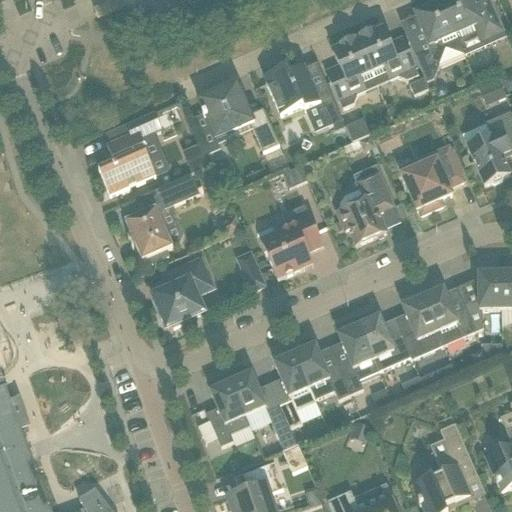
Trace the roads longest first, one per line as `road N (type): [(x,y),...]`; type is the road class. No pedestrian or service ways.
road 1 (residential): [(154,367),(135,353),(3,48),(50,28)]
road 2 (residential): [(154,367),(200,360),(472,240),(511,235)]
road 3 (residential): [(182,94),(393,0)]
road 4 (residential): [(188,511),(154,413),(154,367)]
